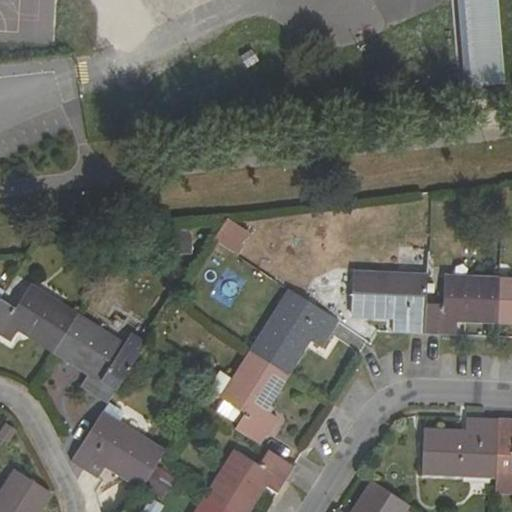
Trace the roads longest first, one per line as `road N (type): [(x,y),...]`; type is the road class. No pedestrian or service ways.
road 1 (residential): [(314,511),(390,391),(511,395)]
road 2 (residential): [(73,511),(70,488),(27,408),(0,393)]
